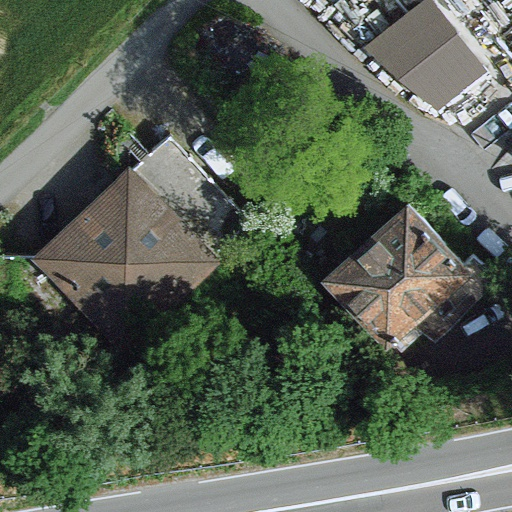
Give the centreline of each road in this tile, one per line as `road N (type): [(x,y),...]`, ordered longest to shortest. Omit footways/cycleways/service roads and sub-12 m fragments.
road 1 (unclassified): [(262,0),(511,222)]
road 2 (unclassified): [(204,0),(0,188)]
road 3 (primary): [(244,511),(511,466)]
